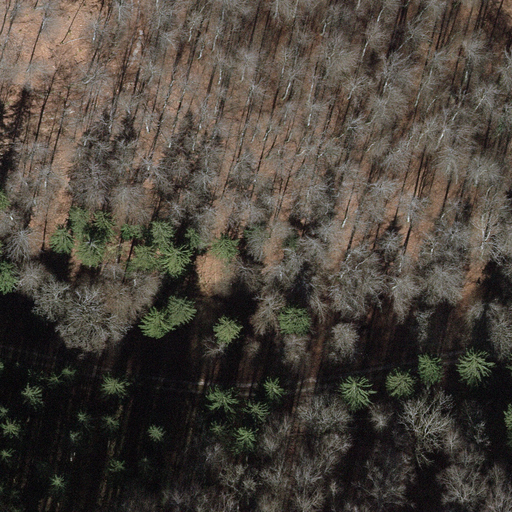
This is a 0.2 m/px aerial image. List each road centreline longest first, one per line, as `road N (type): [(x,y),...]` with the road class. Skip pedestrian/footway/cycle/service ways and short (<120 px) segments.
road 1 (track): [(0,354),(83,376),(257,393),(511,352)]
road 2 (track): [(136,0),(135,61),(107,92),(0,132)]
